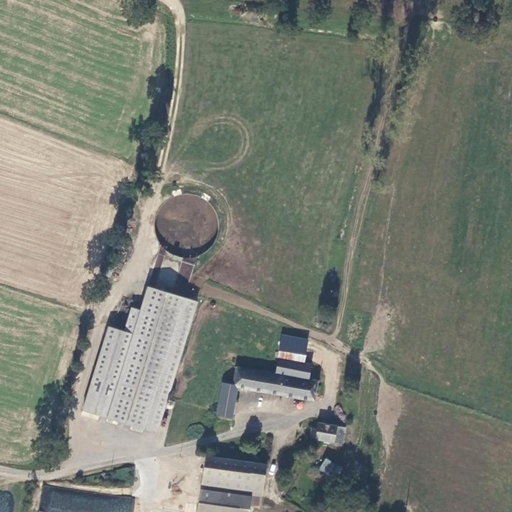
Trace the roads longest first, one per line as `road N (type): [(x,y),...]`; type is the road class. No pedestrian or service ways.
road 1 (track): [(50,472),(90,344),(123,281),(146,268),(182,29),(167,0)]
road 2 (track): [(146,268),(267,322),(511,411)]
road 3 (unclassified): [(0,470),(50,472),(317,409)]
